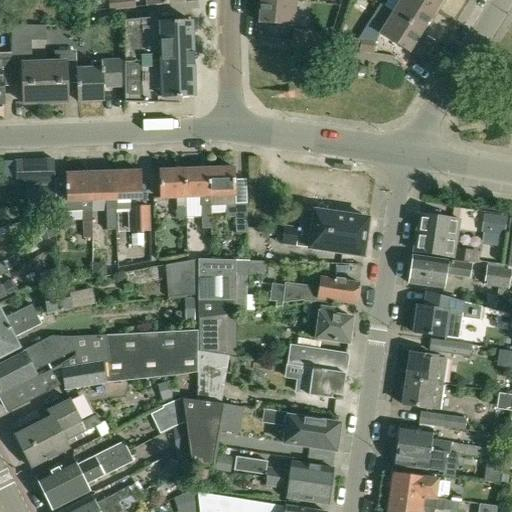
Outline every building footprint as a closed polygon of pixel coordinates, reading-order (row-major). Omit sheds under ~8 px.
[(120,0),(107,0),(109,11),(122,9),(120,0)] [(120,0),(122,9),(135,8),(134,0),(120,0)] [(286,0),(262,0),(260,23),(294,26),(309,27),(311,2),(296,1),(286,0)] [(386,0),(382,6),(393,13),(422,31),(435,10),(418,0),(386,0)] [(418,0),(435,10),(441,0),(418,0)] [(393,13),(382,6),(380,5),(372,18),(385,26),(379,34),(409,52),(422,31),(393,13)] [(194,97),(192,21),(177,22),(176,16),(141,19),(141,27),(124,27),(125,103),(180,103),(180,98),(194,97)] [(29,27),(10,28),(11,42),(11,54),(12,56),(30,56),(30,41),(29,27)] [(308,32),(294,30),(292,42),(306,44),(308,32)] [(360,52),(373,54),(375,42),(361,40),(360,52)] [(46,102),(68,101),(67,79),(76,79),(76,70),(76,51),(54,51),(55,64),(44,65),(46,102)] [(0,104),(4,104),(3,82),(13,81),(12,56),(11,54),(0,54),(0,104)] [(24,103),(46,102),(44,65),(31,65),(30,56),(12,56),(13,81),(23,81),(24,103)] [(76,70),(76,79),(77,101),(103,100),(102,87),(121,86),(120,61),(93,62),(93,70),(76,70)] [(53,159),(15,160),(16,184),(54,183),(53,159)] [(234,169),(209,170),(210,198),(210,205),(226,204),(226,219),(235,219),(236,234),(247,234),(247,203),(236,203),(235,179),(234,169)] [(186,199),(185,170),(160,171),(161,200),(176,199),(186,199)] [(209,170),(185,170),(186,199),(186,207),(186,213),(187,218),(201,217),(202,231),(211,230),(210,205),(210,198),(209,170)] [(139,206),(139,200),(142,200),(141,172),(116,173),(117,201),(117,211),(129,211),(129,232),(150,232),(149,206),(139,206)] [(117,201),(116,173),(91,174),(92,203),(106,202),(107,230),(117,230),(117,211),(117,201)] [(92,211),(92,203),(91,174),(66,175),(67,203),(67,212),(82,211),(83,239),(92,239),(92,211)] [(187,219),(186,213),(186,207),(176,207),(176,220),(187,219)] [(317,212),(305,211),(303,228),(284,226),(281,244),(363,256),(369,218),(317,211),(317,212)] [(420,213),(417,232),(457,238),(458,231),(460,220),(420,213)] [(483,215),(481,234),(484,234),(503,237),(506,218),(483,215)] [(475,251),(455,248),(457,238),(417,232),(414,252),(454,258),(454,261),(473,264),(475,251)] [(413,256),(409,283),(444,289),(446,275),(470,278),(472,265),(413,256)] [(7,260),(11,268),(19,265),(15,257),(7,260)] [(169,298),(199,295),(199,260),(165,266),(166,279),(169,298)] [(198,314),(198,318),(234,313),(246,312),(246,310),(246,296),(246,274),(256,274),(263,275),(263,261),(206,260),(199,260),(199,295),(198,314)] [(0,276),(9,272),(4,262),(0,264),(0,276)] [(106,263),(93,263),(93,276),(106,276),(106,263)] [(509,289),(511,271),(486,267),(483,285),(509,289)] [(53,269),(38,272),(41,288),(56,285),(53,269)] [(281,303),(303,301),(331,305),(332,301),(356,305),(360,283),(321,277),(319,287),(311,286),(284,282),(281,303)] [(1,287),(0,285),(0,299),(18,291),(13,281),(1,287)] [(68,287),(43,291),(46,312),(95,304),(93,289),(69,293),(68,287)] [(416,306),(412,333),(445,337),(453,338),(455,326),(456,320),(479,324),(480,318),(482,307),(463,302),(442,296),(438,295),(437,308),(422,306),(416,306)] [(185,299),(185,321),(194,320),(194,299),(185,299)] [(0,333),(34,316),(38,316),(33,306),(5,320),(0,309),(0,333)] [(318,323),(316,338),(349,343),(350,338),(351,337),(352,331),(350,329),(352,317),(334,315),(335,310),(314,307),(309,308),(308,321),(318,323)] [(198,351),(229,355),(235,356),(234,313),(198,318),(198,330),(198,351)] [(42,325),(38,316),(34,316),(0,333),(0,357),(20,348),(15,339),(42,325)] [(198,373),(198,351),(198,330),(46,340),(23,351),(25,355),(0,367),(0,389),(1,392),(11,411),(63,385),(64,390),(198,373)] [(431,339),(430,351),(450,354),(469,357),(471,345),(452,342),(440,340),(431,339)] [(343,400),(350,353),(290,345),(287,364),(313,368),(309,395),(343,400)] [(197,400),(216,403),(221,403),(229,355),(198,351),(198,373),(197,400)] [(406,379),(432,383),(444,384),(447,358),(409,353),(406,379)] [(444,384),(432,383),(406,379),(402,405),(440,410),(444,384)] [(179,398),(175,382),(159,386),(163,402),(179,398)] [(185,423),(184,418),(180,397),(162,405),(171,428),(185,423)] [(216,403),(197,400),(183,398),(191,465),(211,468),(218,431),(223,404),(221,403),(216,403)] [(15,435),(24,452),(82,422),(70,399),(46,411),(50,418),(15,435)] [(304,446),(335,450),(339,425),(330,423),(308,420),(308,416),(284,413),(273,411),(271,425),(286,427),(284,443),(304,446)] [(419,423),(438,426),(465,430),(466,418),(421,412),(419,423)] [(82,422),(24,452),(32,468),(69,449),(66,443),(96,427),(101,425),(96,415),(82,422)] [(399,425),(397,445),(458,454),(480,457),(481,448),(451,444),(431,441),(433,430),(399,425)] [(45,494),(100,465),(128,451),(124,443),(77,467),(73,459),(37,477),(45,494)] [(397,445),(394,464),(414,467),(443,471),(444,464),(456,465),(458,454),(397,445)] [(45,494),(53,510),(89,492),(85,484),(103,474),(104,476),(133,461),(128,451),(100,465),(45,494)] [(233,476),(235,460),(219,457),(217,473),(233,476)] [(267,462),(236,457),(234,471),(265,476),(267,462)] [(502,459),(491,458),(488,458),(487,470),(501,472),(502,459)] [(268,477),(331,486),(333,469),(291,462),(289,472),(269,469),(268,473),(268,477)] [(197,468),(194,482),(206,485),(209,470),(197,468)] [(393,473),(390,492),(436,499),(438,479),(393,473)] [(286,498),(328,504),(331,486),(268,477),(266,486),(288,489),(286,498)] [(101,511),(120,503),(133,497),(129,488),(116,495),(95,505),(91,496),(60,511),(101,511)] [(193,490),(175,497),(179,509),(187,506),(196,504),(193,490)] [(390,492),(387,511),(433,511),(434,511),(434,509),(443,510),(444,500),(435,499),(436,499),(390,492)] [(325,511),(285,506),(285,507),(199,493),(200,511),(325,511)] [(101,511),(119,511),(140,502),(137,495),(133,497),(120,503),(101,511)]
